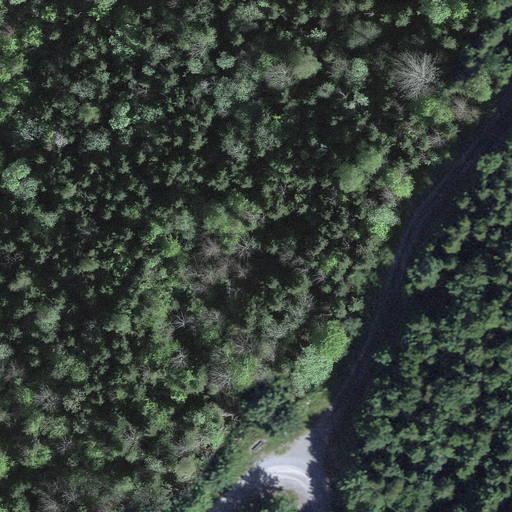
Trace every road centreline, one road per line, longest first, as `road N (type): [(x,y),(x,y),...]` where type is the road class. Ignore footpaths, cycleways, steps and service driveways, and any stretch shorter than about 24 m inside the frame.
road 1 (track): [(295,474),(357,381),(417,224),(511,106)]
road 2 (track): [(226,511),(273,476),(295,474),(309,486),(314,511)]
